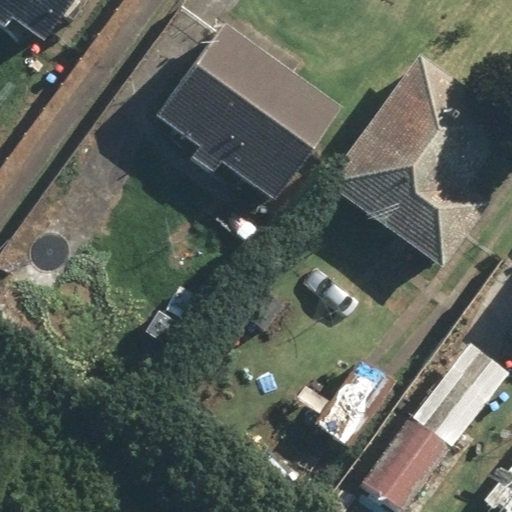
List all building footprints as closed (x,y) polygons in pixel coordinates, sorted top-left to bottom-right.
[(72,0),(0,0),(0,33),(4,36),(9,29),(37,49),(72,0)] [(330,118),(214,32),(147,123),(263,209),(330,118)] [(507,124),(414,58),(321,191),(439,274),(484,209),(460,192),(507,124)] [(98,240),(56,209),(2,282),(44,314),(98,240)] [(511,300),(503,313),(511,319),(511,300)] [(404,511),(500,371),(455,340),(353,490),(385,511),(404,511)] [(511,511),(511,460),(474,511),(511,511)]
